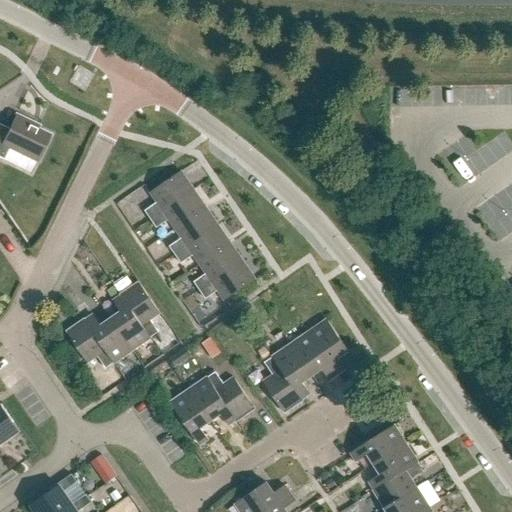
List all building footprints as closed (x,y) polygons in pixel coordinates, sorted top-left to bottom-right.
[(0,160),(4,162),(9,151),(37,164),(50,137),(26,126),(28,123),(15,117),(9,131),(0,127),(0,160)] [(511,137),(509,131),(476,148),(469,135),(440,150),(457,182),(511,153),(511,137)] [(152,220),(194,191),(181,172),(151,193),(157,203),(146,211),(152,220)] [(175,228),(205,207),(194,191),(152,220),(157,228),(169,220),(175,228)] [(176,255),(218,226),(205,207),(175,228),(182,239),(170,247),(176,255)] [(201,266),(231,245),(218,226),(176,255),(182,264),(193,256),(201,266)] [(200,291),(243,262),(231,245),(201,266),(206,275),(195,283),(200,291)] [(218,292),(225,302),(256,280),(243,262),(200,291),(206,300),(218,292)] [(123,295),(152,337),(159,333),(151,321),(161,314),(140,283),(123,295)] [(112,320),(133,351),(152,337),(123,295),(114,301),(122,313),(112,320)] [(85,304),(76,310),(84,322),(93,315),(85,304)] [(84,322),(113,364),(133,351),(112,320),(101,327),(93,315),(84,322)] [(328,320),(309,333),(338,376),(346,370),(338,359),(349,351),(328,320)] [(98,357),(106,369),(113,364),(84,322),(67,333),(88,364),(98,357)] [(309,333),(291,345),(312,376),(323,369),(331,381),(338,376),(309,333)] [(210,338),(202,344),(208,353),(212,359),(220,353),(210,338)] [(274,357),(303,400),(311,395),(302,383),(312,376),(291,345),(274,357)] [(169,359),(175,367),(192,355),(186,347),(169,359)] [(266,347),(256,354),(263,365),(265,364),(274,357),(266,347)] [(263,382),(284,413),(303,400),(274,357),(265,364),(273,376),(263,382)] [(122,362),(116,366),(125,380),(131,376),(122,362)] [(216,373),(208,378),(237,421),(255,408),(234,378),(224,385),(216,373)] [(208,378),(189,391),(210,422),(222,414),(230,426),(237,421),(208,378)] [(171,404),(201,446),(209,440),(201,428),(210,422),(189,391),(171,404)] [(0,441),(14,432),(0,411),(0,441)] [(375,465),(407,445),(394,426),(351,455),(355,462),(368,454),(375,465)] [(369,484),(374,492),(418,463),(407,445),(375,465),(381,475),(369,484)] [(386,510),(417,490),(410,480),(424,471),(418,463),(374,492),(386,510)] [(33,506),(36,511),(69,511),(74,509),(72,506),(63,493),(78,483),(72,475),(57,486),(59,488),(33,506)] [(325,482),(330,489),(337,484),(332,478),(325,482)] [(236,504),(241,511),(264,511),(291,494),(286,486),(274,494),(267,483),(236,504)] [(421,511),(428,508),(417,490),(386,510),(387,511),(421,511)] [(264,511),(286,511),(284,510),(296,501),(291,494),(264,511)] [(69,511),(79,511),(92,504),(87,496),(72,506),(74,509),(69,511)] [(341,511),(356,511),(359,510),(354,503),(341,511)]
